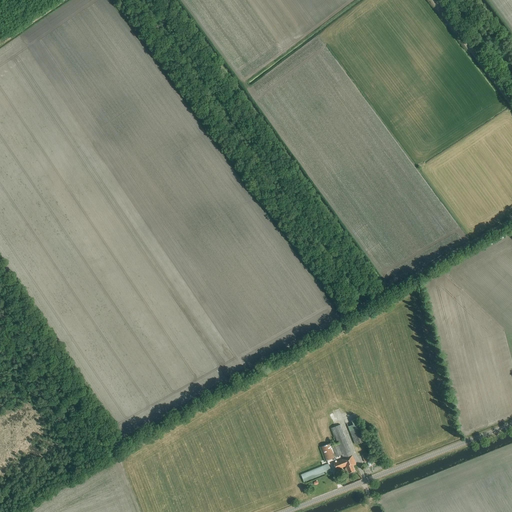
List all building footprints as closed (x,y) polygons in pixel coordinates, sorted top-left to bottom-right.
[(324,441),(334,437),(326,418),(316,422),(324,441)] [(353,425),(348,427),(355,444),(365,440),(357,419),(352,420),(353,425)] [(356,464),(352,455),(340,425),(331,428),(337,443),(331,446),(336,458),(342,455),(343,459),(333,463),(336,470),(345,467),(348,473),(355,471),(353,466),(356,464)] [(330,444),(321,447),(326,461),(335,458),(330,444)] [(304,483),(331,472),(328,464),(301,475),(304,483)]
